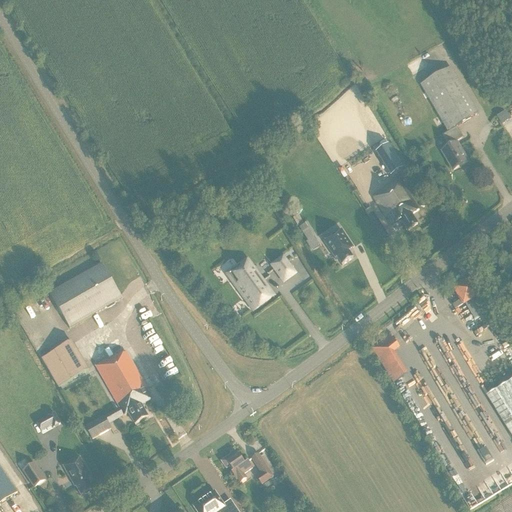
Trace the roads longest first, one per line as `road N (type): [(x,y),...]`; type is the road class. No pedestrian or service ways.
road 1 (tertiary): [(249,408),(161,285),(0,18)]
road 2 (tertiary): [(249,408),(511,208)]
road 3 (tertiary): [(249,408),(102,511)]
